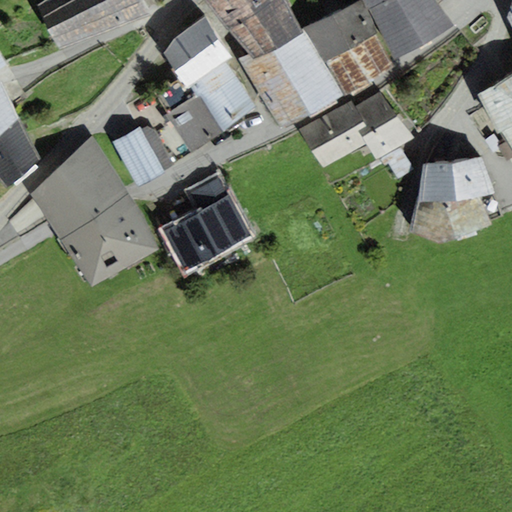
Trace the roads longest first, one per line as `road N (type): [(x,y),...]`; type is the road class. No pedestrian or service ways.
road 1 (residential): [(0,248),(298,127),(402,69),(486,0)]
road 2 (unclassified): [(0,223),(171,27)]
road 3 (residential): [(171,27),(0,80)]
